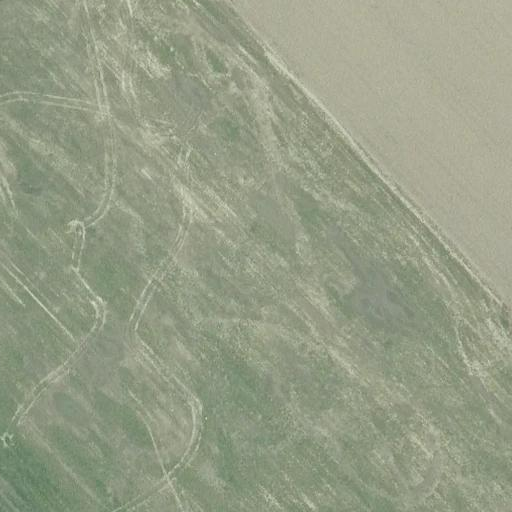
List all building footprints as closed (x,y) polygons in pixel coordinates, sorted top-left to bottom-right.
[(39,0),(42,3),(46,0),(55,0),(75,22),(99,0),(39,0)] [(0,21),(0,50),(16,38),(0,21)] [(16,38),(0,50),(0,79),(29,55),(16,38)] [(125,58),(95,85),(118,111),(160,74),(142,52),(129,63),(125,58)] [(29,55),(0,79),(0,83),(12,98),(44,72),(29,55)] [(163,120),(144,138),(153,147),(159,140),(177,161),(212,128),(193,108),(171,127),(163,120)] [(69,110),(62,116),(71,126),(78,120),(69,110)] [(212,128),(177,161),(195,177),(189,184),(197,193),(216,176),(207,166),(229,146),(212,128)] [(256,177),(234,198),(264,232),(288,211),(256,177)] [(57,191),(48,200),(52,205),(61,196),(57,191)] [(61,196),(52,205),(58,210),(66,200),(61,196)] [(0,255),(29,229),(13,214),(20,208),(10,197),(0,206),(0,255)] [(80,222),(74,228),(81,237),(88,231),(80,222)] [(29,229),(0,255),(0,259),(14,272),(43,243),(29,229)] [(88,231),(81,237),(92,248),(99,241),(88,231)] [(43,243),(14,272),(29,288),(58,260),(43,243)] [(214,247),(208,252),(215,260),(221,255),(214,247)] [(205,253),(201,258),(208,266),(213,261),(205,253)] [(297,305),(284,318),(299,334),(327,309),(333,316),(350,301),(343,294),(361,277),(348,264),(345,267),(337,259),(322,272),(319,270),(304,283),(307,286),(292,300),(297,305)] [(58,260),(29,288),(45,305),(62,289),(70,297),(88,280),(80,271),(74,276),(58,260)] [(206,278),(181,300),(221,343),(240,325),(229,314),(235,308),(206,278)] [(91,308),(67,331),(85,349),(119,316),(102,298),(109,289),(101,280),(82,298),(91,308)] [(119,316),(85,349),(104,368),(127,347),(135,355),(154,338),(145,328),(137,335),(119,316)] [(153,373),(130,393),(147,412),(182,381),(164,363),(171,355),(161,346),(143,363),(153,373)] [(182,381),(147,412),(168,432),(188,411),(196,419),(213,403),(203,392),(198,398),(182,381)] [(214,410),(198,427),(208,437),(225,420),(214,410)] [(9,439),(0,447),(0,476),(23,455),(9,439)] [(234,441),(201,473),(220,491),(253,460),(234,441)] [(23,455),(0,476),(0,490),(8,500),(39,472),(23,455)] [(39,472),(8,500),(21,511),(28,511),(54,489),(39,472)] [(54,489),(28,511),(59,511),(68,504),(54,489)]
